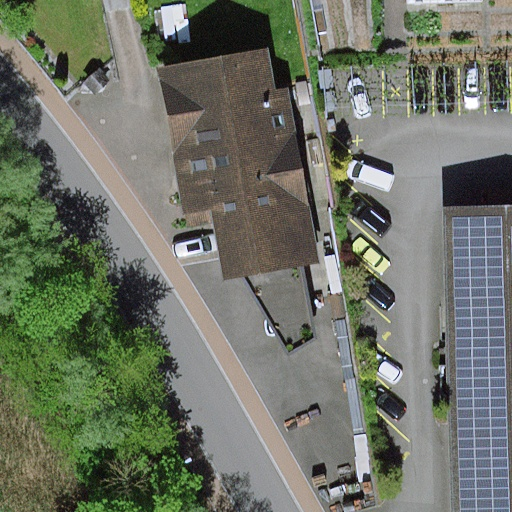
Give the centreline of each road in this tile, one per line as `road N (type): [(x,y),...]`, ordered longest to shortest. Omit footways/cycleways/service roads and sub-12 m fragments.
road 1 (residential): [(262,511),(121,258),(0,102)]
road 2 (unknown): [(411,511),(433,401),(445,202),(456,180),(511,161)]
